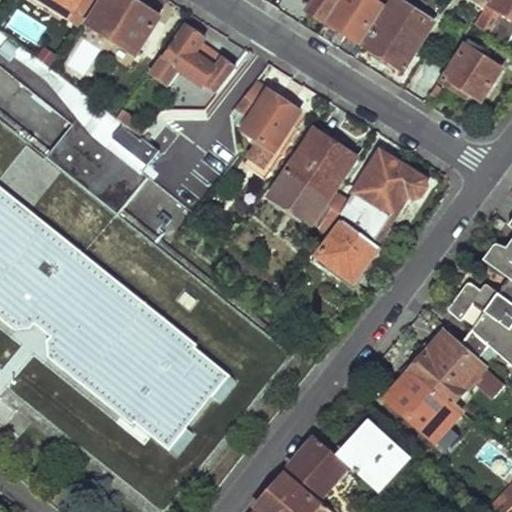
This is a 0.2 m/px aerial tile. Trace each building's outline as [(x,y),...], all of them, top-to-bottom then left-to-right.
[(53,0),(69,10),(75,0),(53,0)] [(106,0),(89,28),(138,57),(161,20),(128,0),(106,0)] [(320,0),(312,15),(328,25),(342,0),(320,0)] [(342,0),(328,25),(359,45),(383,6),(374,0),(363,0),(342,0)] [(511,0),(500,0),(496,8),(511,18),(511,0)] [(367,50),(406,73),(436,25),(398,1),(367,50)] [(165,60),(202,88),(204,85),(218,96),(237,72),(201,46),(205,42),(188,29),(165,60)] [(470,48),(448,85),(479,104),(482,99),(487,103),(506,71),(470,48)] [(172,85),(181,73),(165,60),(163,59),(154,71),(172,85)] [(307,119),(270,94),(258,86),(239,111),(253,120),(244,133),(257,142),(255,146),(259,149),(246,167),(266,181),(281,158),(307,119)] [(161,151),(125,125),(114,141),(149,167),(161,151)] [(317,132),(290,171),(272,199),(313,227),(331,199),(358,159),(317,132)] [(353,202),(389,231),(402,213),(406,216),(416,198),(422,197),(429,188),(427,181),(384,153),(353,202)] [(137,426),(178,458),(196,436),(190,431),(215,400),(220,404),(237,383),(196,350),(199,347),(0,188),(0,320),(16,333),(32,332),(36,327),(52,339),(49,344),(50,361),(135,428),(137,426)] [(337,291),(361,311),(372,297),(356,283),(381,250),(346,223),(350,219),(334,207),(328,217),(343,228),(321,256),(347,278),(337,291)] [(511,279),(511,255),(507,252),(498,246),(486,262),(511,279)] [(479,354),(507,379),(511,371),(511,279),(501,293),(487,283),(483,291),(471,283),(451,311),(488,342),(479,354)] [(395,402),(443,444),(468,417),(459,409),(482,384),(501,401),(511,388),(452,337),(439,353),(429,344),(404,373),(413,381),(395,402)] [(0,426),(3,429),(19,410),(0,394),(0,426)] [(350,466),(378,491),(408,457),(374,426),(344,460),(350,466)] [(293,466),(325,493),(350,466),(344,460),(317,436),(293,466)] [(259,506),(265,511),(334,511),(330,508),(323,501),(319,505),(285,474),(259,506)] [(358,511),(341,496),(330,508),(334,511),(358,511)]
